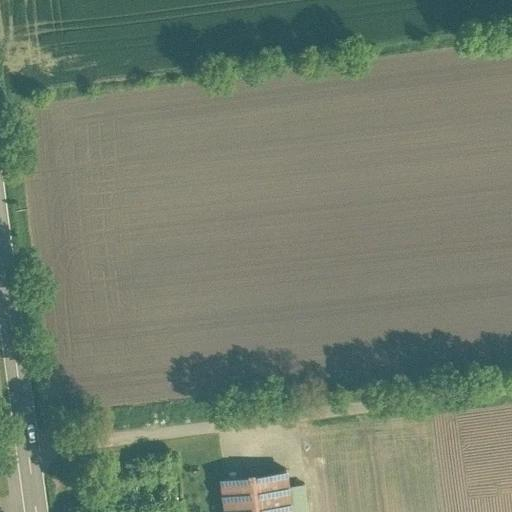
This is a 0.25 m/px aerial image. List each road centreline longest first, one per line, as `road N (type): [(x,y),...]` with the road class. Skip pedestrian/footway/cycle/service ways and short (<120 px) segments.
road 1 (unclassified): [(31,450),(511,387)]
road 2 (secondary): [(31,450),(0,232)]
